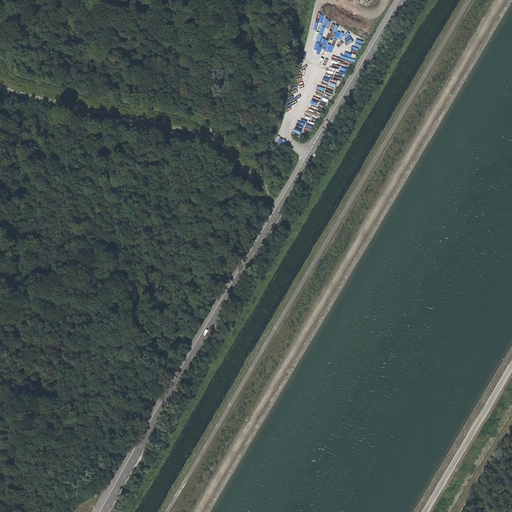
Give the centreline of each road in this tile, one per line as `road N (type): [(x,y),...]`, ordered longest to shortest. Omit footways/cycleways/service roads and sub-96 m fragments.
road 1 (tertiary): [(99,511),(404,0)]
road 2 (track): [(198,511),(501,0)]
road 3 (track): [(469,0),(168,511)]
road 4 (track): [(278,204),(245,166),(194,132),(0,82)]
